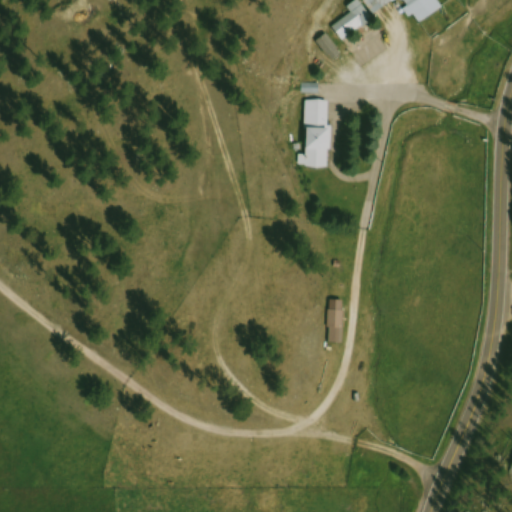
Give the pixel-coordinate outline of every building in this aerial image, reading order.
[(400,4),(397,0),(374,0),(368,4),(378,19),(400,4)] [(405,0),(411,11),(412,11),(420,29),(448,16),(440,0),(405,0)] [(351,10),(355,18),(336,28),(345,43),(376,26),(364,3),(351,10)] [(334,104),(309,104),(309,172),(334,172),(334,104)] [(312,287),(312,310),(330,309),(331,348),(348,348),(348,286),(312,287)]
